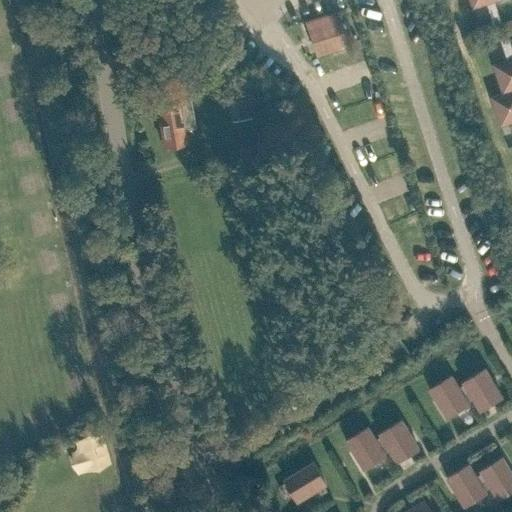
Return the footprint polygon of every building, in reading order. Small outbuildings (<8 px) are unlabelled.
[(333,11),(305,21),(316,54),(344,45),(333,11)] [(511,56),(493,63),(503,92),(511,89),(511,56)] [(511,89),(503,92),(490,95),(500,126),(511,121),(511,89)] [(248,92),(227,96),(231,121),(251,117),(251,114),(260,114),(257,94),(249,95),(248,92)] [(171,107),(156,110),(163,146),(185,142),(182,129),(194,127),(189,99),(171,102),(171,107)] [(486,368),(463,381),(481,410),(503,396),(486,368)] [(331,371),(324,376),(330,384),(337,380),(331,371)] [(452,375),(430,388),(447,416),(469,403),(452,375)] [(402,419),(380,433),(398,461),(420,447),(402,419)] [(368,426),(346,440),(364,468),(386,454),(368,426)] [(511,471),(503,457),(481,471),(498,499),(511,490),(511,471)] [(313,462),(284,479),(298,501),(326,484),(313,462)] [(469,464),(447,477),(465,505),(487,492),(469,464)] [(431,511),(424,499),(403,511),(431,511)]
